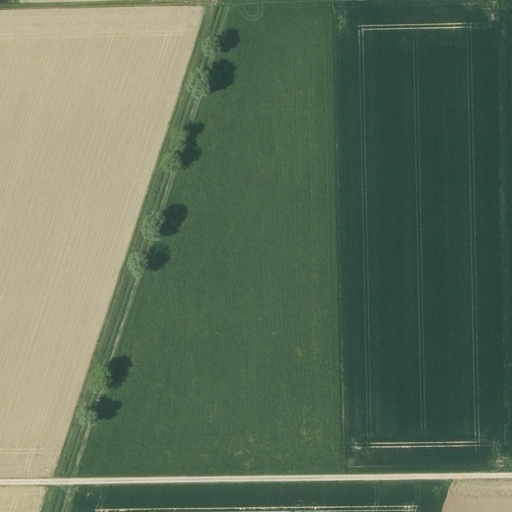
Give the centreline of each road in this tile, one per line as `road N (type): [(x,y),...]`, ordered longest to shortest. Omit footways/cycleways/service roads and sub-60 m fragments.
road 1 (track): [(229,0),(60,511)]
road 2 (track): [(511,476),(0,482)]
road 3 (track): [(370,0),(0,8)]
